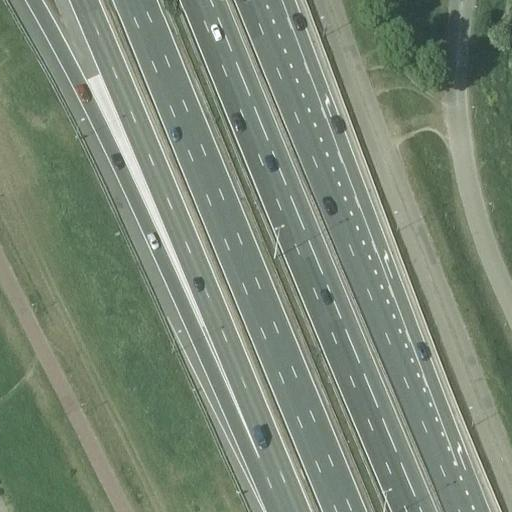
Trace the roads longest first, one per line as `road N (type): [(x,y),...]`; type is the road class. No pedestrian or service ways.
road 1 (motorway): [(33,0),(78,74),(261,474),(286,511)]
road 2 (motorway): [(412,511),(198,0)]
road 3 (motorway): [(134,0),(344,511)]
road 4 (motorway): [(85,0),(291,511)]
road 5 (motorway): [(465,511),(259,0)]
